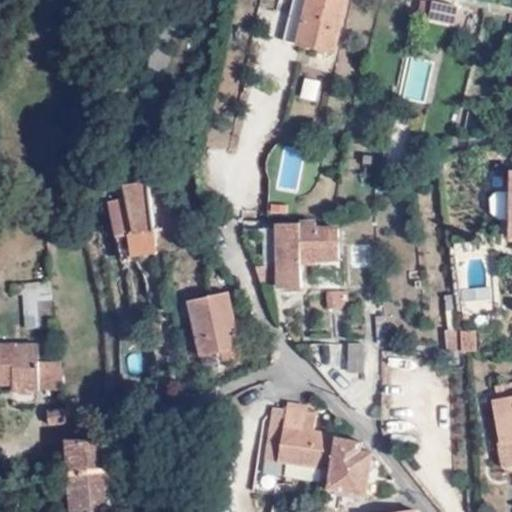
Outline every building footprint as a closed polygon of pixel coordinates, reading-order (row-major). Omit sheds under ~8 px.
[(91,8),(79,0),(72,14),(86,20),(91,8)] [(346,0),(293,0),(289,17),(303,20),(296,45),(333,55),(346,0)] [(430,0),(429,0),(426,15),(450,20),(453,5),(430,0)] [(303,20),(289,17),(283,41),(296,45),(303,20)] [(421,96),(430,61),(414,57),(405,91),(421,96)] [(301,95),(317,99),(322,78),(306,74),(301,95)] [(279,168),(275,186),(296,192),(307,149),(280,143),(274,166),(279,168)] [(116,232),(154,225),(146,179),(125,183),(126,193),(110,197),(116,232)] [(505,191),(493,191),(493,214),(504,214),(505,191)] [(277,237),(277,258),(277,272),(279,272),(278,287),(299,287),(300,259),(337,259),(337,229),(314,229),(314,223),(276,222),(277,230),(277,237)] [(262,257),(277,258),(277,237),(268,237),(267,230),(262,230),(262,257)] [(265,265),(255,268),(260,286),(270,282),(265,265)] [(23,327),(49,326),(46,280),(19,282),(23,327)] [(325,292),(326,309),(347,309),(347,292),(325,292)] [(197,357),(217,354),(217,361),(240,358),(228,293),(188,299),(197,357)] [(445,353),(458,353),(456,330),(444,331),(445,353)] [(476,352),(475,331),(459,331),(460,352),(476,352)] [(12,403),(60,403),(60,363),(38,363),(38,345),(0,344),(0,384),(12,385),(12,403)] [(365,346),(348,344),(347,372),(364,372),(365,346)] [(417,366),(417,353),(384,353),(384,366),(417,366)] [(511,400),(494,403),(501,446),(508,445),(511,464),(511,463),(511,400)] [(285,403),(283,408),(276,461),(294,465),(294,468),(319,472),(327,474),(334,434),(334,433),(315,429),(319,414),(304,411),(305,407),(285,403)] [(69,423),(68,404),(46,407),(48,425),(69,423)] [(255,415),(256,404),(245,405),(244,414),(255,415)] [(262,459),(273,406),(256,404),(255,415),(249,457),(262,459)] [(283,408),(273,406),(262,459),(260,471),(292,478),(294,468),(294,465),(276,461),(283,408)] [(68,474),(107,471),(105,414),(73,413),(73,440),(65,439),(68,474)] [(325,486),(325,488),(330,488),(329,496),(362,499),(368,450),(359,448),(360,440),(334,434),(327,474),(325,486)] [(508,445),(501,446),(499,446),(502,466),(511,464),(508,445)] [(227,472),(228,474),(231,489),(237,489),(237,487),(244,486),(241,468),(227,472)] [(107,471),(68,474),(70,511),(96,511),(111,511),(109,470),(107,471)] [(327,474),(319,472),(317,485),(325,486),(327,474)] [(231,489),(228,474),(214,477),(219,508),(233,504),(231,489)] [(246,486),(244,486),(237,487),(237,489),(239,497),(247,495),(246,486)]
